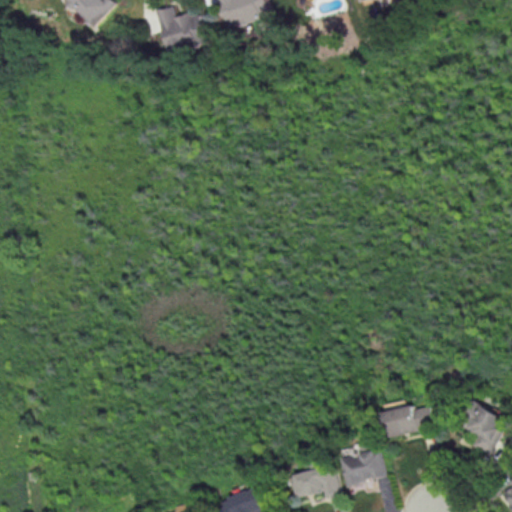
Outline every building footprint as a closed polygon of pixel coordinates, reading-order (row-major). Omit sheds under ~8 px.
[(162,8),(171,48),(209,39),(202,10),(179,15),(177,4),(162,8)] [(388,431),(436,424),(433,404),(417,407),(416,405),(385,409),(388,431)] [(500,426),(505,412),(483,405),(475,432),(478,433),(474,446),(495,452),(503,427),(500,426)] [(391,474),(384,447),(372,450),(370,439),(358,443),(360,451),(342,456),(350,485),(391,474)] [(298,497),(326,490),(327,495),(342,492),(337,464),(293,473),(298,497)] [(267,511),(269,511),(257,484),(249,488),(246,482),(229,490),(232,498),(223,502),(227,511),(267,511)]
